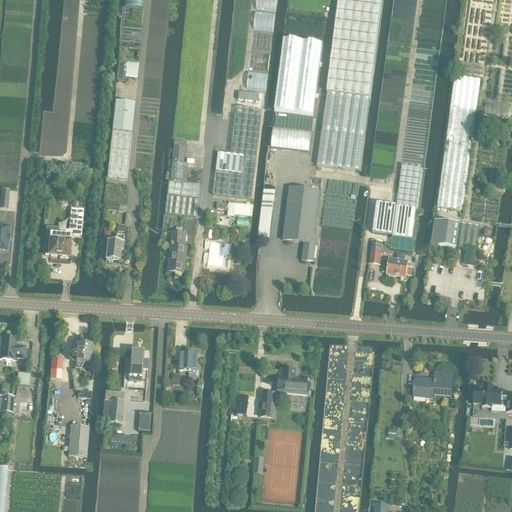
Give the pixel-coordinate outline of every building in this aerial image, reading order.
[(338,0),(326,93),(369,98),(381,0),(338,0)] [(284,39),(274,111),(313,116),(322,44),(284,39)] [(127,63),(126,78),(136,79),(138,64),(127,63)] [(463,213),(480,82),(455,79),(438,209),(463,213)] [(239,93),(238,101),(257,103),(258,96),(239,93)] [(327,94),(317,166),(359,172),(369,101),(327,94)] [(131,134),(134,104),(116,102),(113,132),(131,134)] [(231,156),(218,154),(213,196),(251,201),(262,111),(236,108),(231,156)] [(131,134),(113,132),(108,178),(127,180),(131,134)] [(184,166),(186,142),(175,141),(172,165),(170,180),(182,181),(184,166)] [(421,168),(402,166),(396,206),(396,207),(416,210),(421,168)] [(200,186),(169,183),(165,215),(196,218),(200,186)] [(302,261),(314,263),(316,238),(314,238),(319,193),(289,189),(283,242),(304,244),(302,261)] [(276,193),(264,191),(259,240),(270,241),(276,193)] [(217,204),(216,217),(228,218),(228,217),(251,218),(251,219),(252,219),(253,207),(252,207),(229,205),(217,204)] [(376,204),(372,234),(392,237),(412,239),(416,210),(396,207),(396,206),(376,204)] [(105,212),(119,213),(119,206),(106,205),(105,212)] [(47,229),(45,256),(49,257),(59,258),(59,259),(68,260),(70,237),(70,236),(80,237),(82,212),(71,211),(69,232),(66,232),(65,236),(57,236),(58,230),(47,229)] [(431,246),(456,250),(459,225),(435,222),(431,246)] [(0,226),(0,250),(7,251),(8,242),(8,241),(8,238),(9,238),(9,237),(8,237),(9,228),(0,226)] [(186,248),(184,248),(186,235),(173,233),(168,273),(184,275),(186,248)] [(111,264),(113,262),(119,263),(120,252),(122,252),(123,238),(116,238),(116,244),(107,243),(105,261),(106,261),(108,263),(111,264)] [(210,241),(207,265),(208,265),(224,266),(228,267),(230,257),(231,243),(210,241)] [(373,243),(370,264),(379,265),(381,243),(373,243)] [(469,255),(468,265),(476,266),(477,256),(469,255)] [(384,261),(382,274),(387,275),(387,277),(405,280),(406,277),(411,278),(412,270),(409,270),(410,266),(407,265),(408,263),(404,263),(405,257),(397,256),(396,262),(389,261),(384,261)] [(0,351),(0,360),(14,362),(14,359),(24,360),(25,348),(18,348),(18,349),(15,349),(16,341),(1,340),(0,351)] [(80,365),(89,366),(91,347),(77,346),(74,370),(80,371),(80,365)] [(124,371),(124,378),(125,371),(129,372),(128,378),(129,378),(129,383),(141,383),(141,379),(142,379),(142,371),(147,371),(148,362),(143,362),(143,354),(141,352),(141,351),(137,351),(136,353),(130,353),(129,362),(125,362),(124,371)] [(180,354),(179,372),(189,373),(189,375),(190,375),(197,375),(198,355),(180,354)] [(51,370),(50,379),(60,380),(61,371),(62,361),(52,360),(51,370)] [(308,396),(310,379),(298,378),(298,373),(281,371),(281,377),(280,376),(278,393),(308,396)] [(17,387),(29,388),(30,375),(18,374),(17,387)] [(426,399),(427,397),(451,399),(453,375),(435,374),(434,382),(415,380),(413,398),(426,399)] [(483,390),(475,389),(474,405),(482,406),(481,409),(492,410),(491,413),(506,413),(506,414),(511,414),(511,397),(507,397),(507,401),(501,401),(502,391),(493,390),(493,388),(484,387),(483,390)] [(104,402),(102,424),(122,426),(124,404),(123,404),(124,394),(105,393),(105,402),(104,402)] [(272,419),(274,395),(262,394),(260,418),(272,419)] [(0,413),(12,415),(14,399),(0,397),(0,413)] [(151,415),(139,415),(138,433),(150,433),(151,415)] [(67,458),(86,459),(88,429),(70,427),(67,458)] [(254,473),(263,474),(264,456),(256,456),(254,473)]
